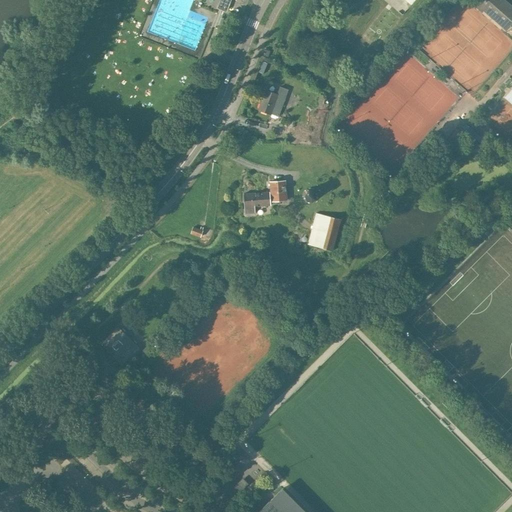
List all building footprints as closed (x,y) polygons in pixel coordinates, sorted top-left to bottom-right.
[(221,0),(219,8),(222,9),(227,11),(231,0),(221,0)] [(473,0),(470,4),(472,5),(473,4),(481,11),(483,9),(502,26),(511,14),(511,7),(503,0),(473,0)] [(278,116),(288,90),(279,87),(277,94),(265,90),(258,110),(270,114),(278,116)] [(320,93),(317,105),(322,107),(326,95),(320,93)] [(291,127),(290,143),(321,145),(323,129),(291,127)] [(271,201),(286,200),(285,181),(269,182),(271,201)] [(314,189),(312,188),(310,188),(308,188),(307,188),(305,190),(303,191),(302,193),(302,195),(302,196),(302,198),(303,200),(304,201),(305,202),(306,203),(309,204),(311,204),(312,204),(313,203),(314,202),(316,201),(317,199),(318,197),(318,195),(317,193),(316,191),(315,190),(314,189)] [(255,206),(270,205),(269,192),(243,194),(244,213),(255,213),(255,206)] [(332,250),(340,219),(316,213),(307,244),(332,250)] [(200,237),(202,231),(193,227),(191,233),(200,237)] [(118,327),(101,344),(122,365),(139,348),(118,327)] [(423,400),(421,402),(428,408),(429,406),(423,400)] [(442,419),(440,420),(446,427),(448,425),(442,419)] [(233,487),(239,493),(248,484),(242,478),(233,487)] [(257,511),(306,511),(282,488),(257,511)]
